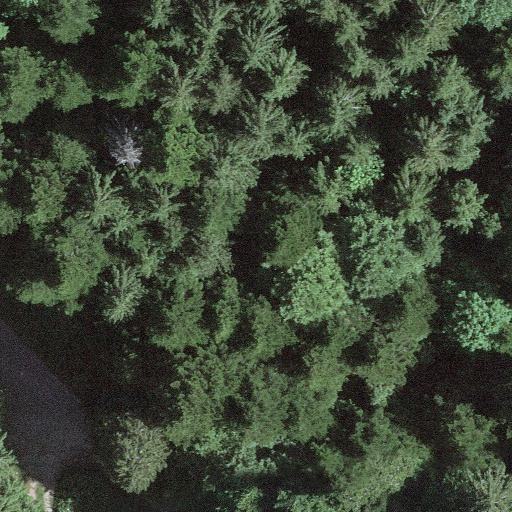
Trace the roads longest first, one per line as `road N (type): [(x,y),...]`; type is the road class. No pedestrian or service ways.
road 1 (unclassified): [(0,337),(183,511)]
road 2 (track): [(48,511),(38,373)]
